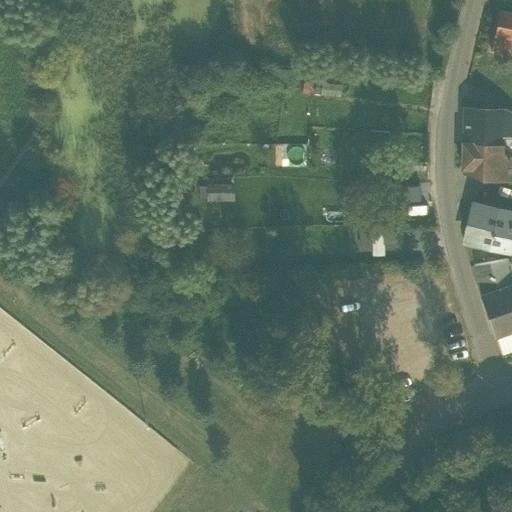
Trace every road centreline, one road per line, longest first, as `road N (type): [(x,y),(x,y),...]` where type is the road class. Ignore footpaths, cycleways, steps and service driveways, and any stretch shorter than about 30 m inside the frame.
road 1 (residential): [(496,389),(444,208),(443,130),(466,0)]
road 2 (residential): [(362,511),(419,446),(496,389)]
